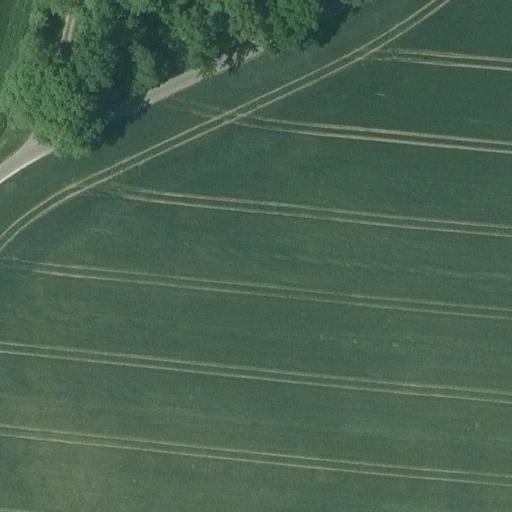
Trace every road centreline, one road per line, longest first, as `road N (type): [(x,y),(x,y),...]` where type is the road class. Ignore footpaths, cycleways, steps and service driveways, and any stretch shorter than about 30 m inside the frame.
road 1 (unclassified): [(328,0),(0,173)]
road 2 (track): [(0,123),(24,0)]
